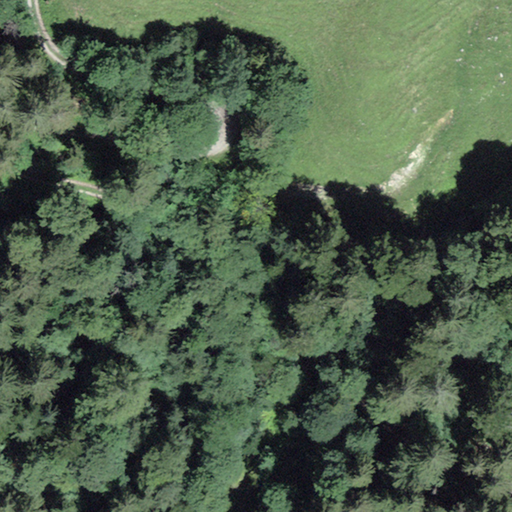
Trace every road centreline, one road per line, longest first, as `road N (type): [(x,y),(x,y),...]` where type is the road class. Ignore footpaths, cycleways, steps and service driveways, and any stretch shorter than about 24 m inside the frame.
road 1 (track): [(511,486),(425,458),(357,392),(325,346),(238,310),(192,274),(173,241),(141,213),(0,159)]
road 2 (track): [(0,105),(8,115),(87,137),(210,145),(224,139),(229,123),(203,97),(92,73),(52,46),(33,0)]
